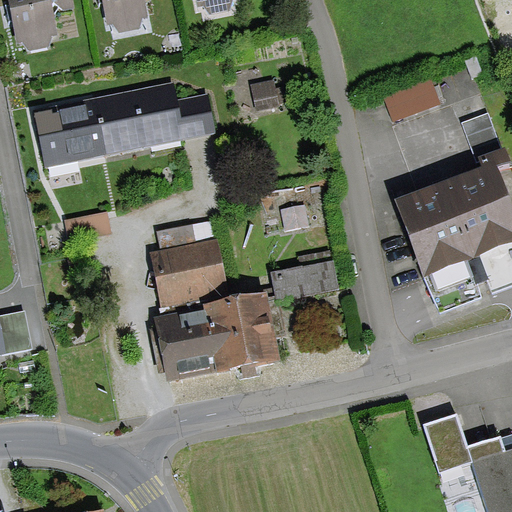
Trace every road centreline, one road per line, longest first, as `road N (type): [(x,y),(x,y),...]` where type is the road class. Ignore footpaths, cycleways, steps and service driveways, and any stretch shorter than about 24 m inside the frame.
road 1 (residential): [(386,376),(320,37),(303,0)]
road 2 (residential): [(122,469),(159,426),(386,376)]
road 3 (residential): [(0,135),(24,273)]
road 4 (residential): [(386,376),(511,348)]
road 5 (tertiary): [(0,441),(57,443),(122,469)]
